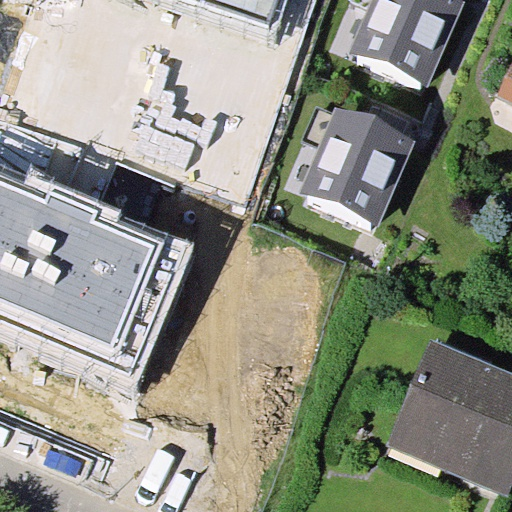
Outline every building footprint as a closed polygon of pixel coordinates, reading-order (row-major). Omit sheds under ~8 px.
[(285,0),(181,0),(276,31),(285,0)] [(461,2),(456,0),(374,0),(353,50),(427,82),(461,2)] [(511,43),(491,89),(511,98),(511,43)] [(411,142),(337,110),(303,189),(377,221),(411,142)] [(192,247),(0,164),(0,324),(133,382),(192,247)] [(511,468),(511,384),(423,350),(384,450),(501,496),(511,468)]
